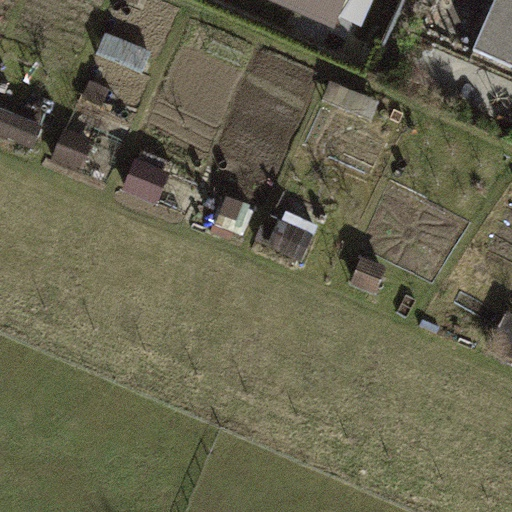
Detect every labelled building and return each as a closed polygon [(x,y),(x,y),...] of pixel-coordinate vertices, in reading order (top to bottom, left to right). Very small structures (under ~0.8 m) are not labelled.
[(337,0),(290,0),(330,17),(337,0)] [(511,0),(498,0),(476,51),(511,65),(511,0)] [(45,73),(15,61),(8,80),(38,92),(45,73)] [(138,112),(112,102),(106,117),(132,127),(138,112)] [(47,129),(4,113),(0,122),(0,137),(38,153),(47,129)] [(98,141),(68,130),(57,160),(87,171),(98,141)] [(182,155),(149,143),(130,192),(164,204),(182,155)] [(352,166),(303,148),(294,170),(343,189),(352,166)] [(256,198),(236,190),(222,227),(242,235),(256,198)] [(325,221),(292,208),(274,255),(308,267),(325,221)] [(394,270),(362,259),(352,286),(383,298),(394,270)] [(422,324),(456,339),(463,323),(429,308),(422,324)]
